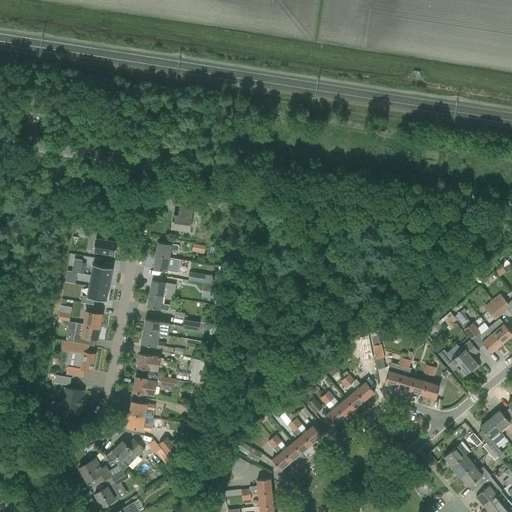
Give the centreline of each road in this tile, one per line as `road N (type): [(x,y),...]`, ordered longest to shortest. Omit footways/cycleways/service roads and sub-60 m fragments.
road 1 (residential): [(77,511),(56,466),(60,450),(104,410),(151,157)]
road 2 (tertiary): [(511,208),(151,157)]
road 3 (residential): [(289,511),(296,473),(378,408),(398,402),(449,420)]
road 4 (tertiary): [(151,157),(0,141)]
road 5 (residential): [(347,504),(449,420)]
